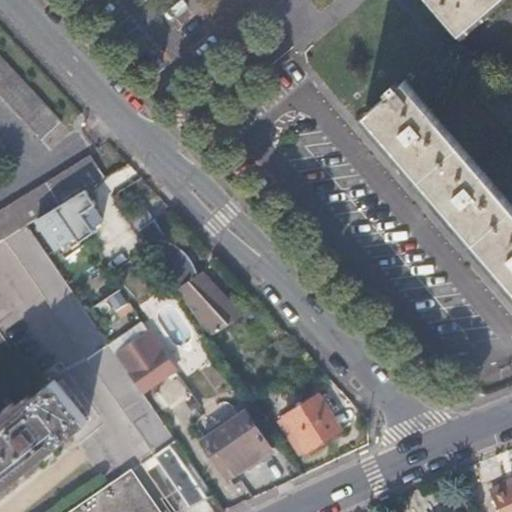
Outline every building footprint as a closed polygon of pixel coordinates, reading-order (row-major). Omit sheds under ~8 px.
[(431,0),(458,32),(495,0),(431,0)] [(0,50),(0,89),(43,135),(63,117),(0,50)] [(392,90),(367,110),(511,280),(511,202),(406,78),(401,82),(398,78),(389,86),(392,90)] [(29,231),(33,227),(28,219),(106,170),(91,148),(0,204),(0,235),(4,233),(10,243),(29,231)] [(40,219),(62,254),(114,222),(93,187),(40,219)] [(149,220),(132,232),(206,337),(227,323),(222,317),(233,309),(202,277),(196,282),(192,276),(180,253),(165,242),(149,220)] [(117,351),(33,227),(29,231),(210,493),(213,491),(144,389),(117,351)] [(210,493),(29,231),(10,243),(152,450),(140,458),(145,466),(158,457),(189,503),(210,493)] [(198,272),(192,276),(196,282),(202,277),(198,272)] [(151,312),(183,367),(208,353),(175,298),(151,312)] [(222,317),(227,323),(238,315),(233,309),(222,317)] [(117,351),(144,389),(177,366),(163,346),(162,346),(150,328),(117,351)] [(0,485),(86,415),(68,392),(72,389),(60,372),(55,376),(52,373),(16,403),(11,396),(1,405),(6,411),(0,416),(0,485)] [(320,391),(286,413),(309,448),(342,427),(320,391)] [(243,459),(266,443),(243,411),(201,441),(226,478),(247,463),(243,459)] [(269,448),(266,443),(243,459),(247,463),(269,448)] [(157,511),(126,467),(61,511),(157,511)] [(499,511),(511,511),(511,482),(490,493),(499,511)]
